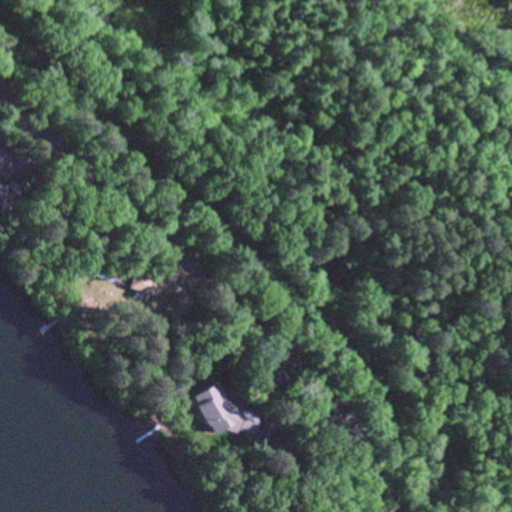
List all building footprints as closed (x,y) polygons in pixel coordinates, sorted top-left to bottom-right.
[(88,260),(112,268),(108,279),(85,271),(88,260)] [(131,269),(153,276),(156,266),(165,269),(162,279),(166,280),(164,285),(161,284),(159,287),(154,285),(151,294),(144,291),(132,287),(125,285),(131,269)] [(174,289),(191,299),(176,323),(160,313),(174,289)] [(267,364),(282,377),(264,397),(249,384),(267,364)] [(216,381),(228,403),(259,411),(252,433),(236,428),(235,431),(222,427),(213,432),(209,425),(207,427),(204,423),(205,422),(198,409),(195,405),(197,403),(192,395),(193,394),(216,381)] [(282,469),(278,453),(292,448),(297,465),(282,469)]
